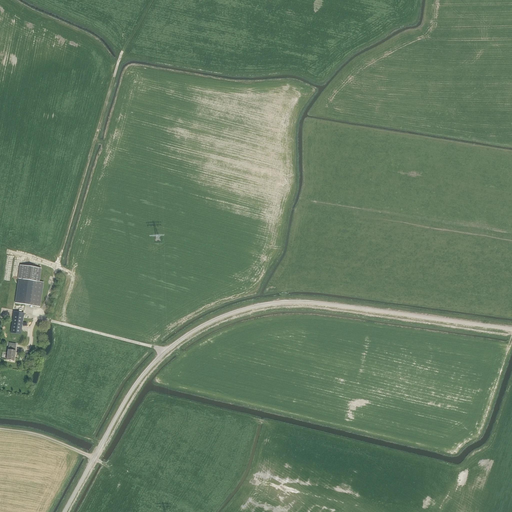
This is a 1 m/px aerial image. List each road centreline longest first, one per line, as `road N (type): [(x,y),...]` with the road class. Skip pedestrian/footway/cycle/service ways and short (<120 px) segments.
road 1 (tertiary): [(64,511),(141,376),(188,334),(228,314),(292,301),(511,329)]
road 2 (track): [(36,317),(117,62),(150,0)]
